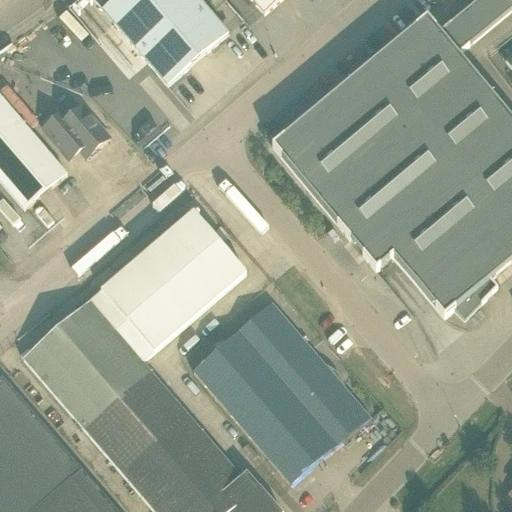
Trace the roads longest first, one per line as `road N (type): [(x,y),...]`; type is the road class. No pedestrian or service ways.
road 1 (unclassified): [(447,417),(217,147)]
road 2 (unclassified): [(30,310),(217,147)]
road 3 (unclassified): [(217,147),(391,0)]
road 4 (unclassified): [(359,511),(447,417)]
